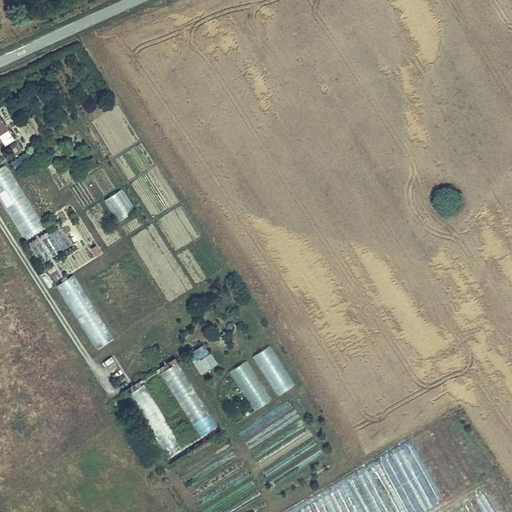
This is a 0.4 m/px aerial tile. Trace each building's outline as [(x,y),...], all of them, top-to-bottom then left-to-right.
[(0,117),(0,137),(6,146),(15,140),(0,117)] [(5,162),(0,165),(0,196),(25,237),(46,222),(5,162)] [(117,222),(135,211),(122,189),(104,200),(117,222)] [(46,263),(73,246),(61,228),(34,244),(46,263)] [(94,258),(101,254),(95,245),(89,248),(94,258)] [(66,269),(71,271),(74,263),(76,264),(79,258),(71,256),(66,269)] [(58,285),(93,351),(112,341),(77,275),(58,285)] [(209,351),(203,342),(189,351),(195,359),(209,351)] [(277,397),(296,385),(270,345),(251,358),(277,397)] [(211,353),(194,365),(201,375),(218,363),(211,353)] [(228,372),(254,411),(272,400),(246,360),(228,372)] [(181,452),(147,384),(131,392),(165,460),(181,452)]
